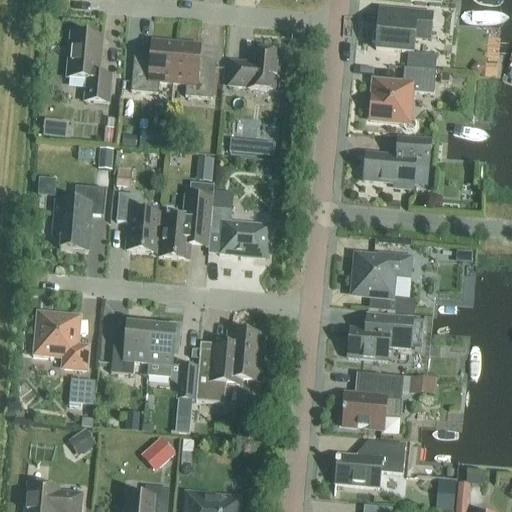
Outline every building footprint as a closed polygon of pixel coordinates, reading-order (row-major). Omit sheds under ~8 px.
[(432,17),(379,12),(375,51),(413,55),(414,39),(430,40),(432,17)] [(85,104),(109,106),(111,78),(99,77),(102,39),(71,36),(67,80),(87,82),(85,104)] [(172,86),(176,46),(152,44),(151,59),(134,58),(131,94),(158,96),(159,84),(172,86)] [(215,65),(198,64),(200,48),(176,46),(172,86),(186,87),(185,99),(212,101),(215,65)] [(251,66),(230,64),(228,88),(249,90),(249,91),(275,94),(279,55),(252,53),(251,66)] [(373,82),(369,123),(410,126),(413,95),(433,97),(435,73),(404,71),(403,85),(373,82)] [(450,77),(441,76),(440,85),(449,85),(450,77)] [(42,137),(65,141),(68,124),(44,121),(42,137)] [(105,129),(104,145),(105,145),(115,146),(117,131),(107,130),(105,129)] [(140,132),(139,148),(164,149),(165,134),(140,132)] [(230,141),(229,155),(241,156),(242,142),(230,141)] [(412,192),(414,169),(427,170),(430,144),(398,141),(396,160),(366,157),(363,184),(394,187),(393,190),(412,192)] [(262,144),(261,158),(273,159),(274,145),(262,144)] [(98,171),(111,172),(113,152),(100,151),(98,171)] [(214,160),(198,159),(197,167),(213,168),(214,160)] [(118,173),(116,189),(127,190),(128,174),(118,173)] [(54,198),(56,182),(39,181),(38,197),(54,198)] [(60,251),(88,254),(91,218),(103,219),(106,192),(75,189),(74,205),(55,203),(52,238),(61,239),(60,251)] [(191,200),(188,200),(186,223),(161,221),(157,256),(159,256),(158,260),(188,263),(191,228),(210,230),(212,210),(213,193),(192,191),(191,200)] [(157,256),(161,221),(159,221),(159,217),(136,215),(137,198),(119,196),(116,224),(129,225),(126,253),(157,256)] [(221,238),(219,258),(267,262),(270,229),(230,226),(232,212),(212,210),(210,230),(209,237),(221,238)] [(353,297),(370,299),(368,313),(394,315),(395,313),(415,315),(416,303),(391,300),(393,280),(411,282),(413,262),(397,260),(379,259),(379,261),(356,259),(353,297)] [(407,351),(410,323),(384,320),(367,318),(365,333),(349,332),(347,361),(387,364),(388,349),(407,351)] [(77,322),(40,319),(37,343),(34,342),(32,359),(50,361),(50,353),(64,355),(63,371),(84,373),(86,351),(74,350),(77,322)] [(195,404),(198,368),(179,366),(179,368),(171,367),(172,359),(178,359),(181,327),(167,325),(166,331),(151,329),(147,367),(146,379),(170,381),(170,383),(178,388),(176,402),(195,404)] [(147,367),(151,329),(127,327),(124,352),(113,351),(113,349),(110,376),(133,378),(134,365),(147,367)] [(230,336),(228,349),(211,347),(211,353),(200,352),(198,368),(195,404),(224,406),(226,386),(239,387),(240,383),(258,384),(263,339),(230,336)] [(343,399),(342,416),(343,417),(342,427),(357,429),(368,430),(381,431),(382,420),(384,420),(384,419),(390,419),(397,414),(400,380),(359,376),(357,392),(359,392),(359,400),(343,399)] [(84,383),(71,382),(70,407),(83,408),(84,383)] [(138,433),(140,414),(127,413),(124,432),(138,433)] [(83,432),(91,433),(92,421),(80,420),(79,432),(83,432)] [(144,432),(153,433),(154,425),(145,425),(144,432)] [(245,426),(243,439),(254,439),(255,427),(245,426)] [(93,447),(83,432),(72,440),(82,454),(93,447)] [(321,435),(321,454),(335,454),(336,435),(321,435)] [(142,455),(156,472),(174,456),(159,439),(142,455)] [(373,461),(338,458),(337,466),(336,466),(335,469),(337,469),(335,488),(379,492),(380,476),(402,478),(405,448),(374,445),(373,461)] [(190,473),(190,469),(187,466),(183,465),(180,468),(180,473),(183,476),(187,476),(190,473)] [(466,487),(468,487),(484,489),(485,479),(467,477),(466,487)] [(438,482),(436,511),(445,511),(453,511),(456,484),(438,482)] [(465,511),(468,487),(466,487),(458,486),(455,511),(465,511)] [(57,490),(29,487),(26,511),(80,511),(82,497),(57,494),(57,490)] [(166,511),(169,492),(145,489),(144,501),(127,500),(125,511),(166,511)] [(184,511),(237,511),(238,506),(224,505),(224,502),(213,501),(213,498),(186,496),(184,511)]
